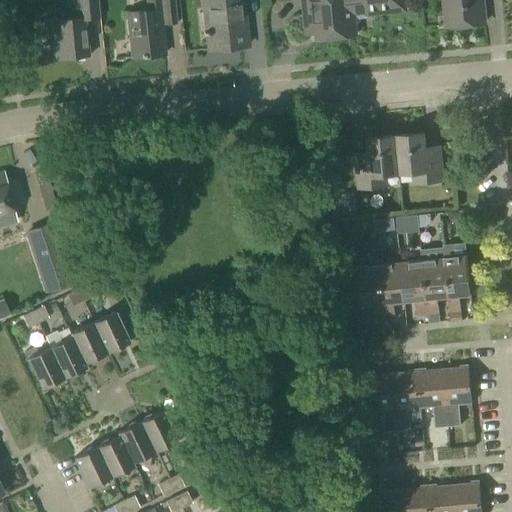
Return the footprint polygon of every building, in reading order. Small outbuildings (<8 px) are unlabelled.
[(87,57),(83,21),(99,19),(97,0),(68,0),(70,20),(41,23),(45,59),(72,56),(73,59),(87,57)] [(153,61),(160,56),(163,55),(160,26),(177,25),(174,0),(144,0),(146,12),(128,13),(132,59),(146,57),(153,61)] [(202,0),(208,50),(247,46),(242,0),(202,0)] [(304,0),(307,24),(316,23),(317,39),(355,35),(353,17),(366,16),(366,14),(404,11),(402,0),(304,0)] [(443,0),(447,27),(484,23),(488,23),(485,0),(443,0)] [(396,136),(399,172),(413,171),(414,184),(442,182),(439,153),(425,154),(423,134),(396,136)] [(386,174),(399,172),(396,136),(368,139),(370,160),(353,162),(356,190),(388,187),(386,174)] [(0,225),(16,222),(3,172),(0,173),(0,225)] [(335,216),(356,214),(354,194),(340,195),(341,207),(334,207),(335,216)] [(400,226),(418,224),(417,216),(399,217),(400,226)] [(60,219),(25,231),(45,293),(81,281),(60,219)] [(448,297),(447,297),(449,313),(460,312),(459,296),(470,295),(466,256),(444,258),(448,297)] [(437,298),(447,297),(448,297),(444,258),(422,260),(427,315),(438,314),(437,298)] [(0,266),(0,293),(34,286),(29,260),(0,266)] [(416,316),(427,315),(422,260),(400,262),(404,302),(415,301),(416,316)] [(393,303),(404,302),(400,262),(378,265),(384,319),(395,318),(393,303)] [(372,321),(384,319),(378,265),(356,267),(360,306),(371,305),(372,321)] [(77,289),(83,302),(93,297),(87,284),(77,289)] [(73,307),(83,302),(77,289),(67,294),(73,307)] [(0,319),(10,315),(3,299),(0,300),(0,319)] [(32,311),(38,323),(49,318),(43,306),(32,311)] [(28,328),(38,323),(32,311),(22,316),(28,328)] [(94,322),(108,353),(131,342),(116,311),(94,322)] [(86,364),(108,353),(94,322),(80,328),(77,323),(69,327),(86,364)] [(87,367),(86,364),(69,327),(56,333),(61,342),(50,347),(64,378),(87,367)] [(64,378),(50,347),(38,353),(34,346),(23,352),(26,359),(41,389),(64,378)] [(443,369),(447,426),(460,425),(458,404),(471,403),(468,367),(443,369)] [(435,427),(447,426),(443,369),(417,371),(420,407),(433,406),(435,427)] [(408,408),(420,407),(417,371),(392,373),(397,431),(410,430),(408,408)] [(384,432),(397,431),(392,373),(366,375),(370,412),(383,410),(384,432)] [(140,422),(154,453),(178,441),(163,410),(140,422)] [(133,463),(154,453),(140,422),(119,432),(133,463)] [(135,466),(133,463),(119,432),(117,433),(118,436),(97,446),(111,478),(135,466)] [(88,489),(111,478),(97,446),(73,458),(88,489)] [(202,463),(190,468),(196,481),(208,475),(202,463)] [(167,479),(173,491),(184,486),(178,474),(167,479)] [(163,496),(173,491),(167,479),(157,484),(163,496)] [(454,485),(456,511),(481,511),(479,483),(454,485)] [(456,511),(454,485),(428,487),(430,511),(456,511)] [(430,511),(428,487),(403,489),(405,511),(430,511)] [(405,511),(403,489),(377,491),(379,511),(405,511)] [(176,496),(181,509),(192,504),(186,491),(176,496)] [(123,501),(128,511),(130,511),(139,508),(134,496),(123,501)] [(170,511),(174,511),(181,509),(176,496),(165,501),(170,511)] [(115,511),(128,511),(123,501),(113,506),(115,511)]
